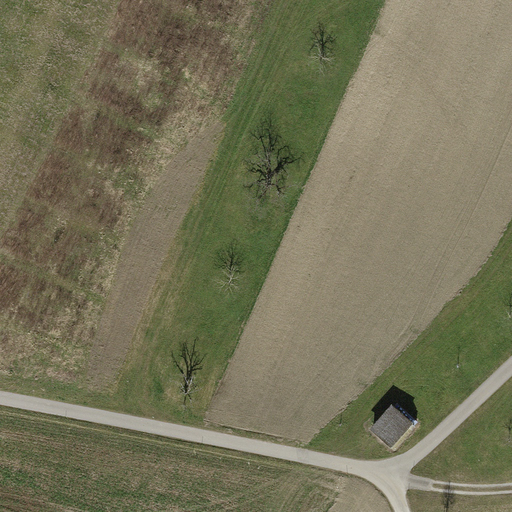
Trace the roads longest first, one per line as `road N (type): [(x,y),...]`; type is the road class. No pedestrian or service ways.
road 1 (track): [(0,401),(390,477),(511,365)]
road 2 (track): [(404,511),(390,477),(473,492),(511,486)]
